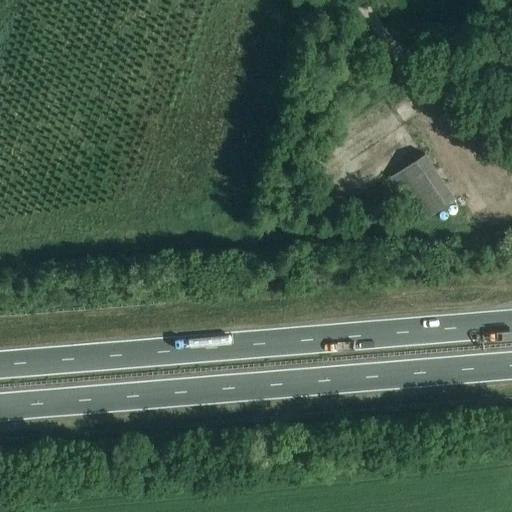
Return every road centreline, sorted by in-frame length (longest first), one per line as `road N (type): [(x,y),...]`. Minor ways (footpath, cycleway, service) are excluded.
road 1 (trunk): [(511,324),(0,366)]
road 2 (trunk): [(0,408),(511,366)]
